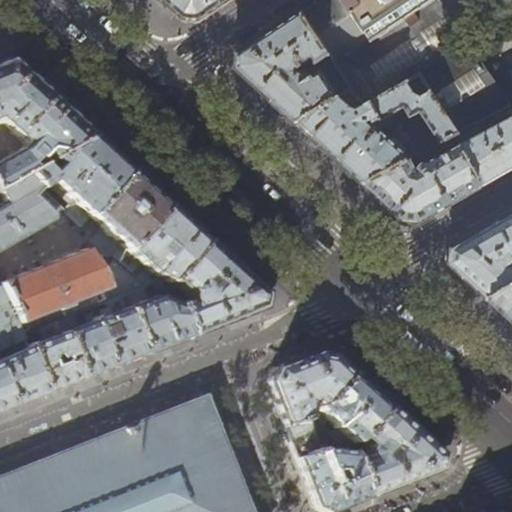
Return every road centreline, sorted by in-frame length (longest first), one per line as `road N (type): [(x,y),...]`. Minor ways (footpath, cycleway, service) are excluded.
road 1 (secondary): [(144,85),(360,285)]
road 2 (secondary): [(360,285),(511,424)]
road 3 (residential): [(511,196),(360,285)]
road 4 (residential): [(144,85),(272,0)]
road 5 (secondary): [(48,0),(144,85)]
